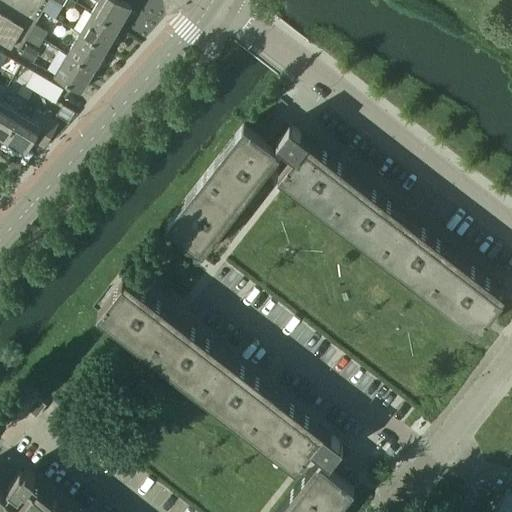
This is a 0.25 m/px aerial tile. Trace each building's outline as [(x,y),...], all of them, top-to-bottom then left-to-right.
[(91,11),(118,27),(131,6),(120,0),(97,0),(91,11)] [(79,32),(106,48),(118,27),(91,11),(79,32)] [(0,19),(0,42),(12,22),(2,16),(0,19)] [(0,42),(11,49),(23,28),(12,22),(0,42)] [(30,31),(43,39),(47,31),(34,24),(30,31)] [(26,39),(39,46),(43,39),(30,31),(26,39)] [(66,53),(94,69),(106,48),(79,32),(66,53)] [(54,74),(81,90),(94,69),(66,53),(54,74)] [(26,84),(33,89),(41,76),(34,71),(26,84)] [(33,89),(55,101),(63,88),(41,76),(33,89)] [(0,137),(3,139),(20,112),(0,100),(0,137)] [(3,139),(25,152),(32,139),(44,146),(58,123),(36,110),(31,118),(20,112),(3,139)] [(280,152),(272,146),(253,131),(244,123),(166,224),(199,250),(202,252),(264,174),(280,152)] [(272,146),(280,152),(285,155),(290,159),(303,142),(297,137),(300,133),(301,132),(289,123),(272,146)] [(287,181),(477,329),(506,292),(300,133),(297,137),(303,142),(290,159),(278,174),(287,181)] [(296,467),(308,452),(321,435),(328,439),(331,435),(125,276),(97,312),(296,467)] [(27,409),(36,416),(46,404),(36,396),(27,409)] [(311,454),(317,459),(325,465),(343,443),(331,434),(331,435),(328,439),(321,435),(308,452),(311,454)] [(334,511),(354,487),(325,465),(317,459),(276,511),(334,511)] [(2,493),(10,499),(14,502),(20,506),(33,489),(27,484),(30,480),(34,474),(26,468),(22,473),(19,471),(2,493)] [(71,511),(30,480),(27,484),(33,489),(20,506),(15,511),(71,511)] [(511,511),(511,488),(507,486),(491,511),(511,511)] [(0,511),(10,499),(2,493),(0,490),(0,511)]
